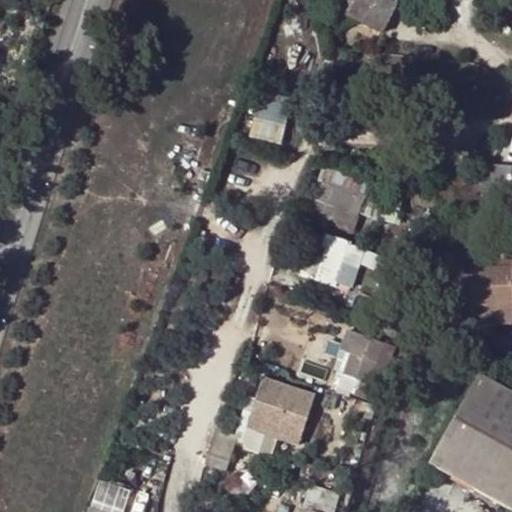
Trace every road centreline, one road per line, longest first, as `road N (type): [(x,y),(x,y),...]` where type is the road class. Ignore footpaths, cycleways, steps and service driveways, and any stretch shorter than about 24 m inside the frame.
road 1 (unclassified): [(177,511),(303,129)]
road 2 (unclassified): [(87,0),(0,266)]
